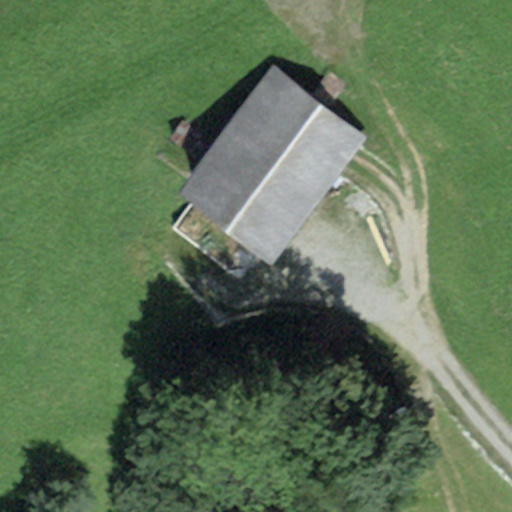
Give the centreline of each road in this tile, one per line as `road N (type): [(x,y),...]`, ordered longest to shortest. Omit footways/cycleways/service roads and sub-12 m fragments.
road 1 (track): [(408,226),(413,193),(402,145),(348,38),(350,0)]
road 2 (track): [(425,361),(408,226),(388,184),(363,165)]
